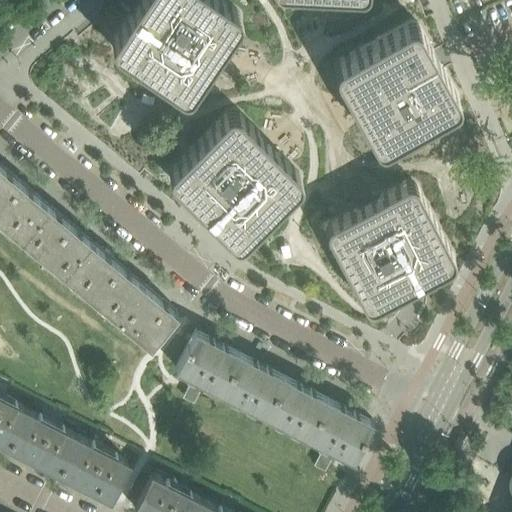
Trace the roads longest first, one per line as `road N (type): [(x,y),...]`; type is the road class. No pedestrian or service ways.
road 1 (residential): [(438,404),(208,288),(0,112)]
road 2 (tertiary): [(511,243),(446,366),(438,404)]
road 3 (tertiary): [(438,404),(468,373),(511,288)]
road 4 (tertiary): [(380,511),(438,404)]
